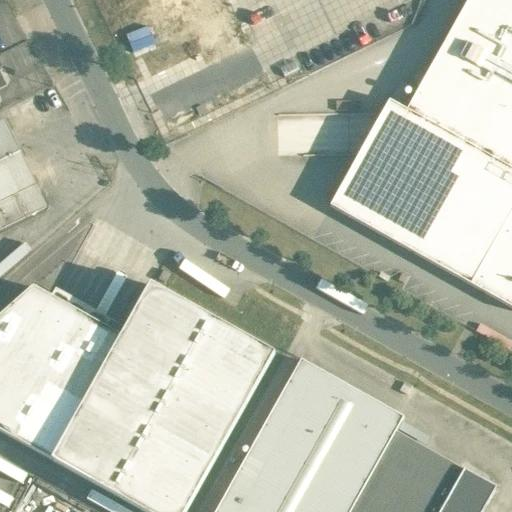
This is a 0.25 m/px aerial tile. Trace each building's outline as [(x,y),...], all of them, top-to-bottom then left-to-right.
[(390,101),(330,206),(428,260),(511,306),(511,0),(469,0),(407,111),(390,101)] [(5,121),(0,123),(0,230),(46,208),(36,186),(37,186),(5,121)] [(151,285),(122,337),(34,288),(0,318),(0,431),(143,511),(186,511),(275,355),(151,285)] [(298,511),(361,401),(299,367),(217,511),(298,511)] [(400,424),(361,401),(298,511),(483,511),(493,494),(393,438),(396,432),(400,424)]
